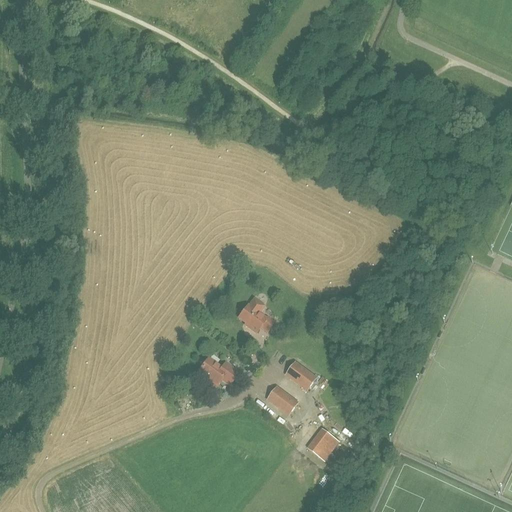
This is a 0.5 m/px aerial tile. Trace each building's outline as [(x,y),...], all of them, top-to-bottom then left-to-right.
[(266,319),(259,314),(262,309),(263,307),(262,305),(256,301),(254,301),(253,302),(249,306),(248,306),(239,319),(249,327),(248,328),(256,334),(260,327),(267,332),(274,324),(267,318),(266,319)] [(210,380),(209,381),(216,387),(221,380),(229,386),(239,374),(226,364),(222,369),(209,359),(199,372),(210,380)] [(295,364),(287,376),(307,392),(316,380),(295,364)] [(277,389),(268,401),(289,416),(298,404),(277,389)] [(176,392),(171,397),(175,401),(180,396),(176,392)] [(323,463),(338,444),(322,431),(307,450),(323,463)] [(329,488),(331,489),(336,493),(337,493),(345,482),(338,477),(329,488)]
